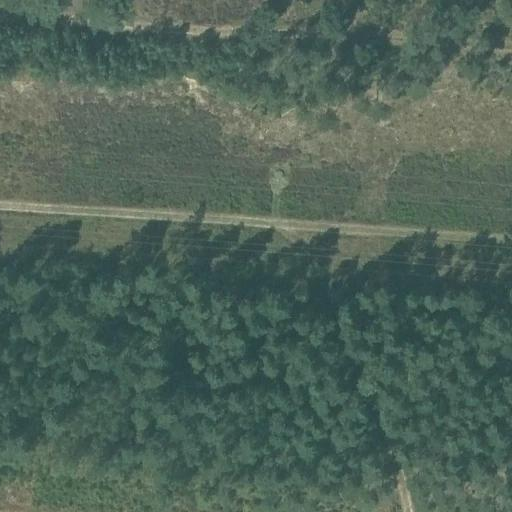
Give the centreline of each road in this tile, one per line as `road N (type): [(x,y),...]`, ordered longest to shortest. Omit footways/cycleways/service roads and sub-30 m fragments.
road 1 (track): [(508,48),(281,151),(264,163),(256,187),(328,298),(400,511)]
road 2 (track): [(511,239),(0,206)]
road 3 (track): [(511,48),(0,16)]
